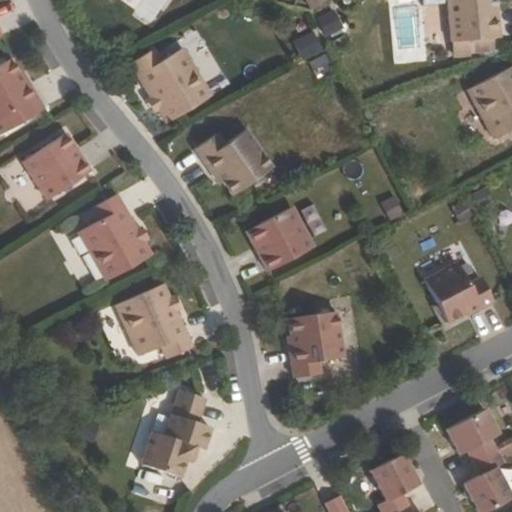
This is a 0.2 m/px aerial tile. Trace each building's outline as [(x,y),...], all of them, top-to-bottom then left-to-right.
[(303,0),(312,12),(330,0),(303,0)] [(502,0),(453,0),(457,41),(506,36),(502,0)] [(332,9),(315,18),(325,40),(343,31),(332,9)] [(0,12),(0,37),(9,34),(0,12)] [(163,46),(139,60),(175,120),(220,93),(191,45),(170,58),(163,46)] [(19,57),(0,67),(0,120),(0,121),(23,108),(29,119),(52,106),(37,80),(34,83),(19,57)] [(334,71),(327,57),(313,65),(321,78),(334,71)] [(511,68),(474,88),(501,138),(511,131),(511,68)] [(224,131),(202,145),(219,170),(222,168),(240,192),(279,165),(253,127),(232,141),(224,131)] [(91,156),(88,158),(79,146),(82,144),(74,131),(31,159),(55,197),(99,169),(91,156)] [(88,158),(91,156),(82,144),(79,146),(88,158)] [(124,192),(100,205),(106,217),(85,229),(113,278),(158,253),(124,192)] [(389,223),(403,215),(393,196),(379,204),(389,223)] [(299,205),(253,229),(260,242),(263,240),(270,254),(267,255),(274,269),(320,245),(299,205)] [(465,260),(432,278),(454,321),(473,311),(474,313),(501,299),(488,275),(476,282),(465,260)] [(171,281),(123,302),(146,353),(168,343),(174,357),(199,345),(171,281)] [(326,358),(350,355),(344,309),(296,316),(300,346),(296,346),(301,375),(327,372),(326,358)] [(212,396),(187,388),(171,433),(159,429),(148,462),(187,475),(192,458),(196,459),(200,445),(210,448),(217,425),(205,421),(212,396)] [(508,464),(495,439),(503,435),(489,409),(449,430),(463,455),(471,451),(484,475),(467,485),(481,511),(490,511),(511,500),(511,490),(500,469),(508,464)] [(406,454),(374,472),(389,501),(382,506),(385,511),(414,511),(406,494),(423,486),(406,454)] [(350,511),(343,497),(329,504),(333,511),(350,511)]
